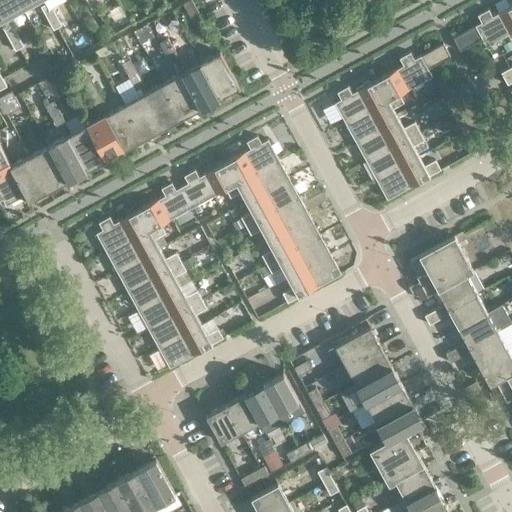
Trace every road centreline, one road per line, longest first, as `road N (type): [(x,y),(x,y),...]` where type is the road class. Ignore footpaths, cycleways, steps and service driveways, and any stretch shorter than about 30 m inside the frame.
road 1 (residential): [(146,401),(383,272)]
road 2 (residential): [(146,401),(52,222)]
road 3 (residential): [(470,428),(383,272)]
road 4 (residential): [(0,485),(22,487),(154,417)]
road 5 (residential): [(362,233),(511,154)]
road 6 (residential): [(362,233),(287,94)]
